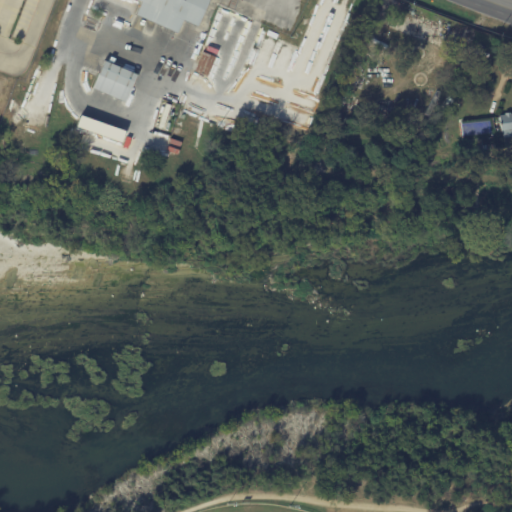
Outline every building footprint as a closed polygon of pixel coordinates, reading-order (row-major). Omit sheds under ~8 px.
[(206,0),(195,27),(182,21),(177,34),(135,16),(141,3),(134,0),(206,0)] [(468,51),(462,65),(450,60),(456,45),(468,50),(468,51)] [(206,79),(193,74),(201,53),(214,59),(206,79)] [(131,89),(131,90),(98,75),(104,62),(137,76),(131,89)] [(511,136),(503,137),(501,115),(505,114),(505,113),(511,112),(511,114),(511,113),(511,136)] [(123,131),(79,116),(75,127),(120,142),(123,131)]
